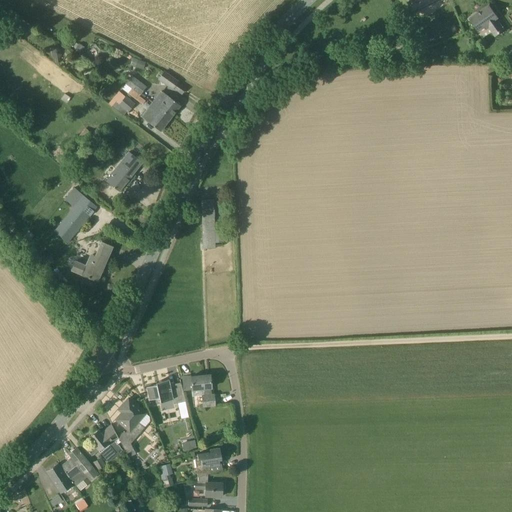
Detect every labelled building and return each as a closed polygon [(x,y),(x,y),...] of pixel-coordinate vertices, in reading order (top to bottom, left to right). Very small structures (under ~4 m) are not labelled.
[(495,19),(497,18),(489,5),(470,19),(478,30),(487,24),(495,35),(503,31),(495,19)] [(85,47),(79,43),(75,50),(82,54),(85,47)] [(55,58),(56,64),(61,63),(60,58),(62,55),(61,51),(56,48),(52,52),(52,57),(55,58)] [(140,60),(138,66),(138,68),(143,69),(144,65),(146,62),(140,60)] [(163,72),(159,78),(172,88),(177,82),(163,72)] [(126,83),(132,87),(140,93),(146,86),(132,75),(126,83)] [(146,100),(145,100),(147,97),(143,95),(142,97),(139,95),(140,94),(132,87),(128,93),(143,104),(146,100)] [(172,116),(180,106),(162,90),(153,102),(159,106),(172,116)] [(119,91),(113,98),(116,101),(112,106),(123,115),(127,110),(129,111),(134,105),(119,91)] [(61,100),(67,103),(71,97),(65,93),(61,100)] [(159,106),(153,102),(143,116),(160,131),(172,116),(159,106)] [(95,135),(86,128),(76,139),(86,147),(95,135)] [(119,191),(143,161),(130,151),(107,179),(119,191)] [(97,206),(74,188),(65,200),(73,206),(54,231),(68,242),(79,229),(97,206)] [(214,200),(201,200),(203,249),(215,248),(214,200)] [(112,246),(101,241),(95,255),(91,253),(86,264),(75,259),(71,270),(94,279),(101,265),(103,266),(112,246)] [(210,374),(190,376),(192,397),(202,396),(203,407),(215,405),(214,394),(212,394),(210,374)] [(181,383),(170,385),(170,382),(146,387),(149,400),(159,398),(160,402),(173,399),(174,404),(186,402),(181,383)] [(144,428),(137,422),(145,413),(128,398),(123,405),(126,408),(116,419),(128,430),(125,433),(124,431),(117,435),(111,424),(111,425),(118,439),(118,438),(126,454),(134,450),(130,443),(144,428)] [(118,439),(111,425),(101,433),(98,430),(88,438),(94,444),(87,450),(91,455),(98,450),(98,451),(98,450),(108,462),(117,455),(123,451),(115,441),(118,439)] [(195,440),(182,443),(184,450),(196,448),(195,440)] [(98,474),(76,448),(69,454),(71,457),(61,466),(74,487),(86,477),(90,481),(98,474)] [(221,459),(219,448),(210,449),(210,451),(198,453),(199,458),(195,459),(198,477),(207,474),(211,473),(210,465),(220,464),(219,459),(221,459)] [(101,457),(93,462),(97,470),(105,466),(101,457)] [(71,485),(58,463),(46,471),(59,492),(71,485)] [(170,464),(158,467),(161,480),(168,478),(168,475),(173,474),(170,464)] [(207,474),(198,477),(198,482),(196,482),(195,489),(206,489),(206,496),(221,496),(221,483),(207,482),(207,474)] [(57,504),(53,499),(48,502),(52,507),(57,504)] [(84,499),(75,504),(80,511),(88,506),(84,499)] [(135,511),(130,499),(124,502),(128,511),(135,511)]
